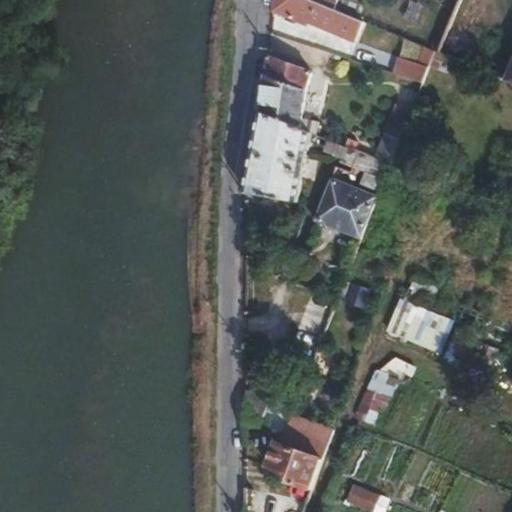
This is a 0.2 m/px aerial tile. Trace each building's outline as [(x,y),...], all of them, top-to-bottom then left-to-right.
[(331,8),(312,0),(274,0),(273,12),(308,26),(310,24),(356,44),(366,23),(331,8)] [(430,67),(436,53),(436,51),(425,47),(418,63),(430,67)] [(314,73),(269,56),(267,74),(262,112),(312,132),(318,135),(319,134),(321,123),(303,119),(308,90),(314,73)] [(399,57),(394,74),(424,84),(430,67),(418,63),(399,57)] [(375,158),(392,165),(413,112),(397,105),(375,158)] [(312,132),(262,112),(247,193),(299,203),(312,132)] [(375,158),(330,140),(324,152),(343,159),(341,162),(385,181),(392,165),(375,158)] [(362,239),(379,196),(334,177),(317,221),(362,239)] [(412,281),(397,339),(443,351),(452,317),(418,308),(424,284),(412,281)] [(397,357),(378,371),(400,379),(408,382),(417,367),(397,357)] [(400,379),(378,371),(376,371),(368,389),(355,417),(375,425),(382,408),(386,409),(391,396),(394,397),(400,379)] [(246,390),(246,421),(286,436),(294,415),(303,392),(287,386),(276,411),(269,408),(272,400),(246,390)] [(283,442),(327,458),(337,431),(294,415),(286,436),(283,442)] [(315,490),(327,458),(283,442),(280,440),(270,467),(284,472),(288,474),(287,480),(315,490)] [(355,484),(347,502),(371,511),(386,511),(392,499),(355,484)]
